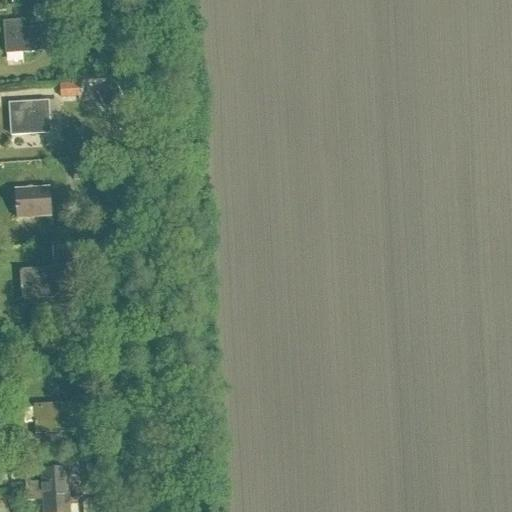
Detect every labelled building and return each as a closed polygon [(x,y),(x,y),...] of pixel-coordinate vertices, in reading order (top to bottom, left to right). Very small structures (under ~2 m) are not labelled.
[(52,23),(51,5),(31,7),(32,24),(52,23)] [(22,23),(5,24),(3,24),(6,57),(46,54),(44,29),(23,31),(22,23)] [(80,84),(60,85),(61,99),(81,98),(80,84)] [(11,137),(49,134),(47,103),(33,104),(34,112),(19,113),(18,105),(9,106),(11,137)] [(17,220),(51,218),(49,189),(15,191),(17,220)] [(68,247),(52,248),(52,262),(69,261),(68,247)] [(20,272),(22,301),(55,298),(53,270),(20,272)] [(78,404),(34,407),(34,410),(24,411),(25,424),(35,424),(36,435),(80,432),(78,404)] [(80,446),(64,447),(65,456),(81,455),(80,446)] [(99,467),(85,467),(86,491),(99,491),(99,467)] [(41,478),(42,485),(26,486),(27,502),(43,501),(43,511),(69,511),(67,476),(41,478)]
